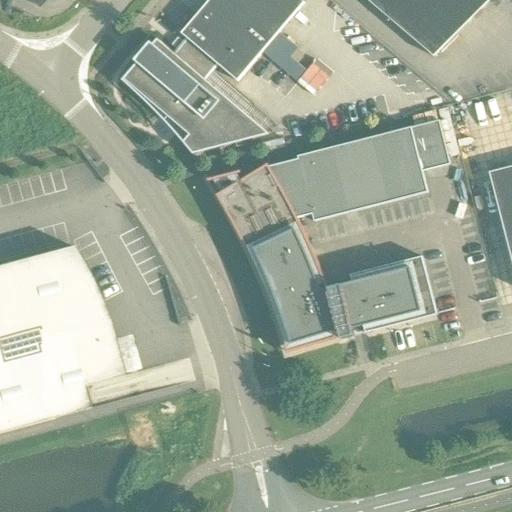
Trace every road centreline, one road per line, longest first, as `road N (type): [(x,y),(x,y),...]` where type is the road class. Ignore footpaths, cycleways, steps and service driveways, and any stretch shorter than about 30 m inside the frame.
road 1 (unclassified): [(272,511),(189,262),(153,200),(47,78)]
road 2 (secondary): [(362,511),(511,473)]
road 3 (unclassified): [(394,370),(511,342)]
